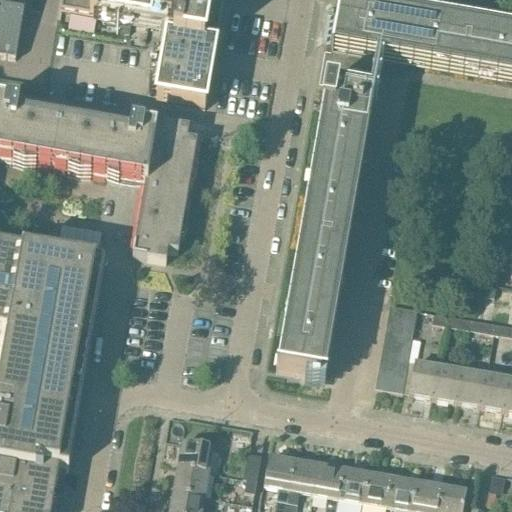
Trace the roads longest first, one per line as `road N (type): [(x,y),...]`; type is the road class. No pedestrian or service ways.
road 1 (residential): [(232,415),(301,0)]
road 2 (residential): [(333,432),(393,79)]
road 3 (residential): [(511,463),(333,432)]
road 4 (residential): [(92,511),(110,422),(129,401)]
